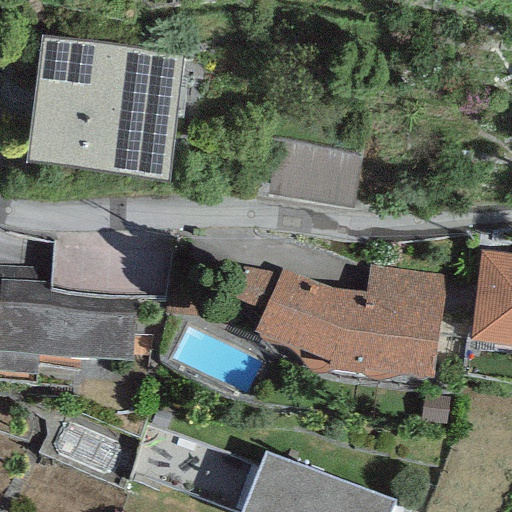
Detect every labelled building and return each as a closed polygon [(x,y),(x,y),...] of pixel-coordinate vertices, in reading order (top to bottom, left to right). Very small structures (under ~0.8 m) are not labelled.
[(180,55),(41,34),(27,152),(166,169),(180,55)] [(511,259),(480,256),(469,355),(511,359),(511,259)] [(446,277),(368,268),(365,299),(350,296),(328,292),(282,273),(253,343),(293,361),(307,379),(431,393),(446,277)] [(155,313),(0,305),(0,387),(151,394),(155,313)] [(393,511),(395,509),(265,459),(245,511),(393,511)]
